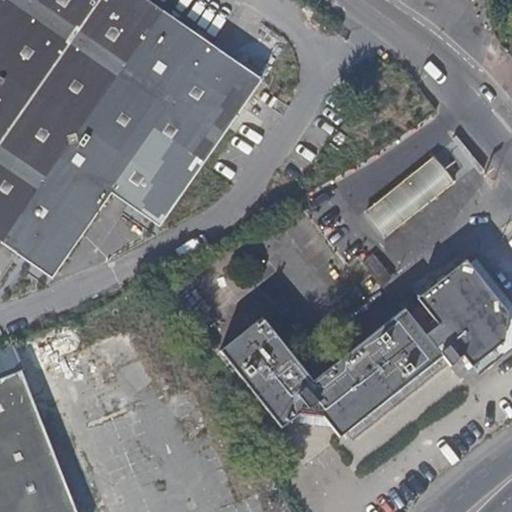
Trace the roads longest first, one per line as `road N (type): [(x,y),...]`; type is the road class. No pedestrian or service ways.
road 1 (unknown): [(0,322),(163,252),(232,206),(319,86),(361,0)]
road 2 (unknown): [(336,511),(352,479),(511,361)]
road 3 (residential): [(501,121),(365,0)]
